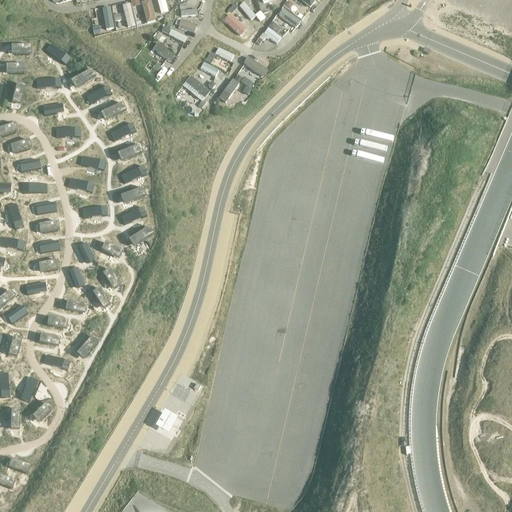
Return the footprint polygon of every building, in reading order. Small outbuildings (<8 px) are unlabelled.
[(138,0),(136,0),(130,2),(132,8),(140,6),(138,0)] [(511,0),(489,0),(485,14),(511,23),(511,0)] [(288,1),(284,7),(289,10),(293,5),(288,1)] [(234,4),(227,12),(231,15),(237,8),(234,4)] [(296,28),(301,21),(284,8),(279,14),(296,28)] [(260,12),(255,16),(260,23),(265,19),(260,12)] [(181,19),(178,26),(195,32),(197,25),(181,19)] [(164,26),(161,32),(168,35),(171,29),(164,26)] [(158,42),(153,49),(170,62),(175,55),(158,42)] [(46,52),(65,66),(71,59),(51,44),(46,52)] [(31,46),(15,46),(15,55),(31,55),(31,46)] [(210,53),(205,62),(211,65),(216,56),(210,53)] [(243,66),(264,76),(268,68),(247,58),(243,66)] [(157,64),(153,69),(157,72),(158,71),(161,67),(157,64)] [(26,65),(9,66),(9,75),(26,74),(26,65)] [(92,70),(73,80),(78,88),(96,77),(92,70)] [(237,76),(234,81),(239,84),(242,80),(237,76)] [(37,89),(61,88),(61,80),(36,80),(37,89)] [(25,86),(17,84),(13,100),(21,102),(25,86)] [(90,105),(112,95),(108,87),(86,97),(90,105)] [(245,88),(242,93),(248,96),(251,91),(245,88)] [(363,94),(357,115),(384,122),(389,101),(363,94)] [(200,104),(198,106),(201,109),(203,107),(208,102),(204,99),(200,104)] [(62,104),(42,108),(44,117),(64,113),(62,104)] [(126,112),(123,104),(104,113),(108,121),(126,112)] [(337,129),(341,110),(314,105),(311,124),(337,129)] [(352,140),(379,144),(382,122),(355,118),(352,140)] [(15,124),(0,129),(0,132),(2,138),(18,132),(15,124)] [(114,142),(136,133),(132,124),(110,134),(114,142)] [(330,155),(336,134),(304,125),(299,142),(304,143),(303,148),(330,155)] [(80,129),(56,129),(56,138),(80,138),(80,129)] [(32,149),(29,141),(13,145),(16,154),(32,149)] [(376,151),(377,147),(351,141),(346,162),(379,169),(382,152),(376,151)] [(140,145),(121,153),(124,162),(143,154),(140,145)] [(323,177),(328,156),(297,148),(294,159),(299,161),(297,170),(323,177)] [(106,163),(82,157),(80,166),(104,172),(106,163)] [(19,164),(21,173),(41,169),(39,161),(19,164)] [(336,207),(366,213),(369,192),(367,192),(369,183),(373,184),(376,170),(345,164),(342,186),(340,186),(336,207)] [(124,184),(147,175),(143,167),(121,176),(124,184)] [(294,174),(291,195),(319,199),(322,178),(294,174)] [(94,185),(70,179),(68,188),(92,194),(94,185)] [(0,193),(10,194),(11,185),(0,184),(0,193)] [(47,194),(47,185),(23,185),(23,194),(47,194)] [(143,189),(123,196),(127,204),(146,197),(143,189)] [(280,226),(285,199),(257,193),(251,220),(280,226)] [(287,201),(282,227),(311,233),(316,207),(287,201)] [(36,207),(37,216),(57,212),(55,203),(36,207)] [(7,207),(15,230),(23,227),(16,204),(7,207)] [(83,219),(107,216),(106,207),(82,210),(83,219)] [(124,226),(147,217),(143,208),(121,217),(124,226)] [(357,237),(362,216),(335,209),(330,230),(357,237)] [(58,222),(42,225),(43,234),(60,231),(58,222)] [(149,228),(131,239),(136,246),(154,235),(149,228)] [(258,244),(262,232),(250,228),(246,240),(258,244)] [(351,260),(356,240),(330,234),(325,254),(351,260)] [(0,246),(22,251),(24,243),(0,238),(0,240),(0,246)] [(40,254),(60,251),(58,242),(39,245),(40,254)] [(105,243),(101,251),(116,258),(120,250),(105,243)] [(95,262),(86,244),(78,248),(87,266),(95,262)] [(239,272),(251,274),(257,247),(246,244),(244,252),(239,272)] [(324,257),(320,277),(346,283),(351,262),(324,257)] [(58,261),(42,264),(43,273),(59,270),(58,261)] [(265,305),(291,309),(297,271),(272,267),(265,305)] [(85,287),(78,268),(69,272),(76,290),(85,287)] [(102,275),(112,288),(119,283),(110,270),(102,275)] [(239,277),(234,294),(245,297),(250,280),(239,277)] [(340,306),(345,286),(320,280),(315,300),(340,306)] [(45,284),(26,287),(27,296),(47,292),(45,284)] [(100,289),(92,294),(101,307),(109,303),(100,289)] [(0,309),(13,300),(7,293),(0,298),(0,309)] [(81,314),(83,305),(67,302),(65,311),(81,314)] [(304,349),(331,353),(334,333),(338,309),(312,305),(304,349)] [(12,325),(28,314),(23,306),(7,318),(12,325)] [(263,308),(259,339),(280,342),(285,312),(263,308)] [(63,330),(65,321),(49,318),(47,327),(63,330)] [(55,347),(57,339),(41,335),(39,344),(55,347)] [(92,336),(78,352),(85,358),(99,342),(92,336)] [(248,375),(253,341),(238,339),(232,378),(237,378),(237,373),(248,375)] [(17,358),(21,343),(13,340),(8,356),(17,358)] [(267,397),(277,347),(256,343),(248,382),(221,377),(219,388),(211,386),(196,468),(247,477),(262,396),(267,397)] [(301,350),(293,394),(319,399),(323,377),(327,378),(332,356),(301,350)] [(44,364),(67,371),(70,363),(46,356),(44,364)] [(0,374),(0,386),(1,399),(10,398),(8,373),(0,374)] [(38,381),(30,378),(20,400),(28,403),(38,381)] [(331,400),(332,392),(320,390),(319,399),(331,400)] [(292,396),(287,416),(313,423),(318,402),(292,396)] [(41,421),(52,410),(46,403),(34,415),(41,421)] [(19,427),(20,411),(11,410),(10,427),(19,427)] [(183,424),(160,411),(151,428),(173,441),(183,424)] [(286,418),(281,439),(307,446),(312,425),(286,418)] [(281,442),(276,462),(308,470),(310,459),(305,457),(307,449),(281,442)] [(30,466),(15,461),(12,470),(27,475),(30,466)] [(274,466),(271,488),(298,491),(301,470),(274,466)] [(15,481),(0,476),(0,485),(12,490),(15,481)] [(171,511),(137,491),(124,511),(171,511)]
